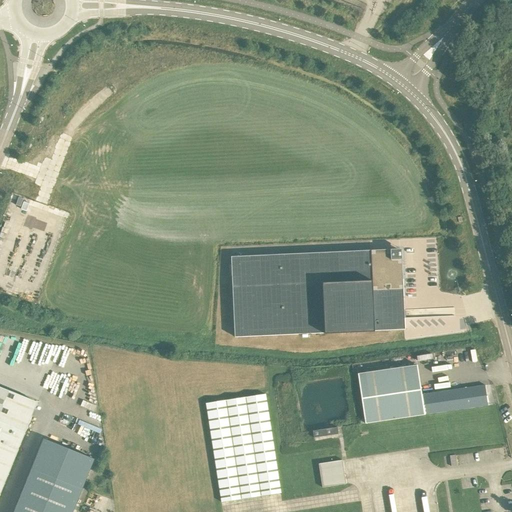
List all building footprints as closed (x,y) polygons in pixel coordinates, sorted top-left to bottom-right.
[(231,257),(235,337),(405,330),(402,249),(231,257)] [(486,386),(422,395),(417,366),(359,374),(366,423),(489,406),(486,386)] [(0,495),(37,403),(0,388),(0,495)] [(265,395),(206,404),(222,503),(281,493),(265,395)] [(338,434),(337,427),(313,431),(314,438),(338,434)] [(51,439),(21,511),(79,511),(101,459),(51,439)] [(342,460),(319,464),(322,488),(346,484),(342,460)]
